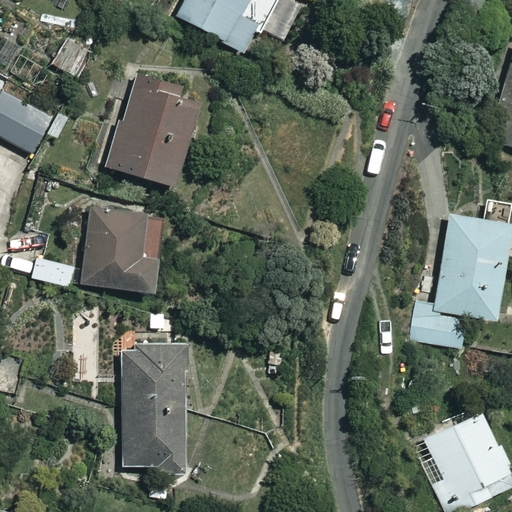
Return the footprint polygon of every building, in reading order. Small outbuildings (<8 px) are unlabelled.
[(270,0),(178,0),(170,15),(235,48),(246,27),(255,32),(270,0)] [(88,47),(62,33),(45,62),(72,77),(88,47)] [(511,41),(487,139),(511,145),(511,41)] [(195,86),(132,69),(105,166),(168,183),(195,86)] [(0,88),(3,83),(0,81),(0,136),(29,152),(49,115),(0,89),(0,88)] [(139,207),(87,201),(77,281),(142,289),(147,250),(134,248),(139,207)] [(502,218),(442,212),(432,305),(415,303),(411,341),(457,346),(461,312),(491,316),(502,218)] [(66,260),(30,254),(26,276),(62,283),(66,260)] [(179,341),(116,341),(117,464),(148,464),(149,469),(180,468),(179,341)] [(447,511),(509,479),(470,408),(418,436),(441,479),(430,485),(445,511),(447,511)]
